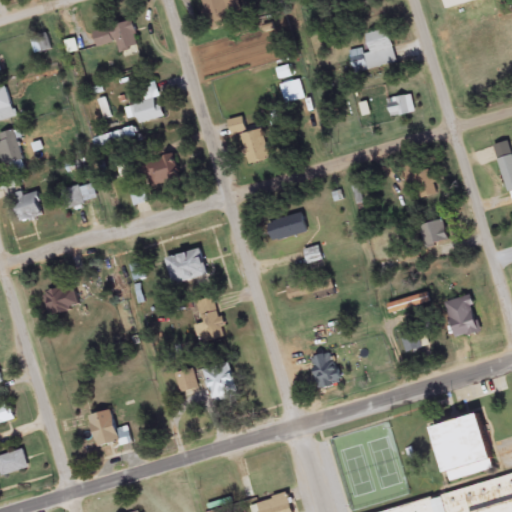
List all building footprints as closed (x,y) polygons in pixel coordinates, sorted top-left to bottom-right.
[(202,0),(213,33),(233,26),(228,9),(239,6),(236,0),(202,0)] [(486,0),(444,0),(447,10),(486,0)] [(117,45),(120,54),(139,49),(133,24),(93,34),(97,50),(117,45)] [(398,65),(389,31),(365,37),(369,51),(351,56),(356,76),(398,65)] [(126,110),(129,121),(137,119),(139,126),(166,119),(156,84),(142,88),(147,104),(126,110)] [(0,124),(16,120),(7,88),(0,90),(0,124)] [(389,101),(391,120),(412,118),(410,99),(389,101)] [(103,122),(111,121),(110,103),(102,103),(103,122)] [(263,131),(247,135),(243,120),(229,123),(232,137),(242,135),(250,167),(270,162),(263,131)] [(1,136),(3,145),(0,145),(0,154),(4,171),(25,165),(16,132),(1,136)] [(122,143),(119,135),(94,143),(97,152),(122,143)] [(145,164),(153,189),(181,181),(173,156),(145,164)] [(511,204),(511,157),(498,162),(511,205),(511,204)] [(94,185),(64,193),(68,210),(99,202),(94,185)] [(149,203),(146,189),(130,193),(134,207),(149,203)] [(39,194),(17,199),(22,223),(44,218),(39,194)] [(273,244),(311,234),(306,215),(268,224),(273,244)] [(425,250),(450,242),(444,222),(419,229),(425,250)] [(307,266),(322,263),(320,249),(305,251),(307,266)] [(174,286),(196,281),(198,290),(210,287),(202,252),(167,260),(174,286)] [(131,267),(135,284),(144,282),(141,265),(131,267)] [(289,301),(334,300),(334,282),(289,283),(289,301)] [(80,308),(74,287),(44,296),(50,317),(80,308)] [(431,304),(428,295),(389,307),(392,317),(431,304)] [(482,332),(466,298),(446,307),(462,342),(482,332)] [(204,326),(196,328),(201,346),(227,339),(216,299),(198,304),(204,326)] [(408,355),(425,349),(417,327),(400,333),(408,355)] [(342,384),(330,355),(310,363),(322,392),(342,384)] [(234,401),(234,368),(209,368),(209,401),(234,401)] [(0,425),(15,420),(9,403),(0,406),(0,425)] [(99,450),(120,444),(111,412),(90,418),(99,450)] [(432,429),(450,487),(496,472),(478,415),(455,422),(432,429)] [(0,458),(0,469),(2,478),(29,471),(24,452),(0,458)] [(384,511),(511,476),(511,511),(384,511)] [(254,506),(256,511),(293,511),(289,496),(254,506)]
